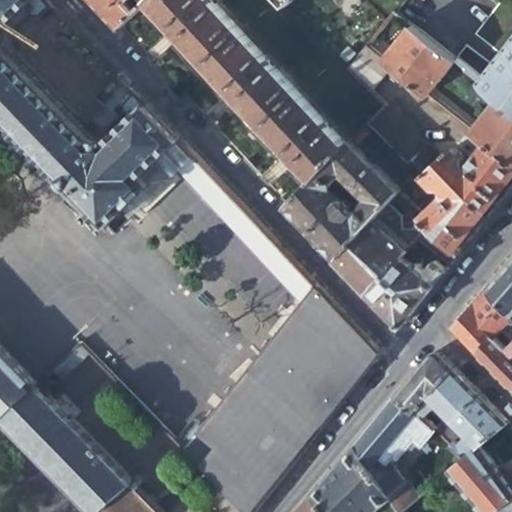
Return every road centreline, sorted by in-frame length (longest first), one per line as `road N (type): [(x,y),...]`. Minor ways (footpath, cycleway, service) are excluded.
road 1 (residential): [(407,356),(77,0)]
road 2 (residential): [(277,511),(407,356)]
road 3 (residential): [(433,323),(511,228)]
